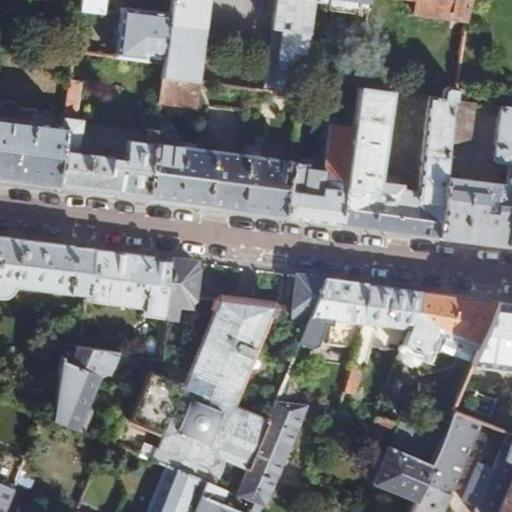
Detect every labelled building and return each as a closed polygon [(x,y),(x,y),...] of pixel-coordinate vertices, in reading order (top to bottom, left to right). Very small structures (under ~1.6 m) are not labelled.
[(102,0),(79,0),(78,10),(101,13),(102,0)] [(172,0),(172,5),(171,13),(165,54),(163,77),(198,81),(209,0),(172,0)] [(286,31),(279,92),(298,95),(310,0),(274,0),(271,28),(286,31)] [(414,0),(413,12),(466,19),(469,0),(414,0)] [(121,6),(114,57),(147,61),(148,52),(165,54),(171,13),(121,6)] [(271,28),(263,90),(279,92),(286,31),(271,28)] [(56,36),(54,49),(72,52),(75,32),(64,30),(56,36)] [(328,49),(327,60),(361,64),(362,54),(328,49)] [(163,77),(159,102),(195,106),(198,81),(163,77)] [(63,125),(56,186),(102,192),(148,198),(154,143),(156,128),(148,127),(146,141),(126,139),(124,159),(77,152),(81,119),(77,119),(82,82),(69,80),(63,125)] [(353,125),(340,223),(388,229),(437,235),(445,176),(449,143),(455,100),(457,90),(450,88),(444,94),(444,99),(430,96),(417,191),(399,189),(399,186),(378,183),(390,91),(358,87),(353,125)] [(463,90),(457,90),(455,100),(467,102),(468,95),(463,90)] [(467,102),(455,100),(449,143),(471,145),(476,103),(467,102)] [(445,176),(437,235),(471,240),(505,244),(511,186),(511,108),(501,107),(494,161),(509,163),(507,184),(445,176)] [(290,160),(283,215),(296,217),(309,218),(340,223),(353,125),(347,124),(348,119),(332,116),(332,121),(328,121),(323,165),(314,164),(314,161),(299,159),(299,162),(290,160)] [(0,178),(56,186),(63,125),(0,117),(0,178)] [(154,143),(148,198),(215,206),(283,215),(290,160),(154,143)] [(40,242),(0,236),(0,283),(85,294),(90,249),(40,242)] [(150,339),(161,340),(164,316),(172,260),(147,256),(104,251),(90,249),(85,294),(84,299),(143,308),(144,303),(151,304),(155,309),(150,339)] [(195,269),(195,263),(172,260),(164,316),(176,318),(178,303),(190,305),(190,300),(193,299),(198,269),(195,269)] [(166,463),(203,478),(213,455),(245,467),(261,427),(265,418),(246,409),(250,399),(248,395),(240,392),(271,316),(292,318),(291,325),(303,326),(322,280),(298,277),(293,307),(218,297),(182,382),(148,369),(127,420),(149,428),(139,452),(166,463)] [(345,283),(322,280),(303,326),(297,341),(312,346),(321,333),(326,317),(332,317),(329,339),(358,343),(366,320),(367,286),(345,283)] [(395,289),(367,286),(366,320),(358,343),(342,392),(350,394),(359,367),(362,367),(376,325),(400,329),(392,350),(399,352),(402,345),(423,293),(395,289)] [(495,302),(423,293),(402,345),(424,353),(436,324),(478,343),(495,302)] [(511,304),(495,302),(478,343),(469,365),(511,370),(511,304)] [(49,415),(81,429),(89,411),(81,407),(95,372),(99,373),(106,371),(114,349),(78,345),(73,359),(60,355),(49,415)] [(399,352),(373,415),(396,419),(389,436),(386,443),(429,461),(450,411),(462,384),(437,373),(425,405),(407,398),(424,353),(402,345),(399,352)] [(245,467),(235,491),(254,499),(251,508),(257,511),(260,502),(264,503),(304,403),(274,397),(265,418),(261,427),(245,467)] [(429,461),(414,499),(408,511),(440,511),(469,443),(478,422),(450,411),(429,461)] [(396,419),(373,415),(369,431),(389,436),(396,419)] [(493,428),(478,422),(469,443),(485,449),(493,428)] [(475,504),(511,434),(493,428),(485,449),(465,500),(475,504)] [(511,511),(511,434),(475,504),(474,510),(474,511),(511,511)] [(429,461),(386,443),(371,481),(414,499),(429,461)] [(193,511),(207,480),(203,478),(166,463),(145,511),(193,511)] [(0,511),(2,511),(9,496),(16,480),(0,472),(0,511)] [(193,511),(249,511),(250,511),(221,499),(226,487),(207,480),(193,511)] [(18,511),(23,502),(9,496),(2,511),(18,511)]
